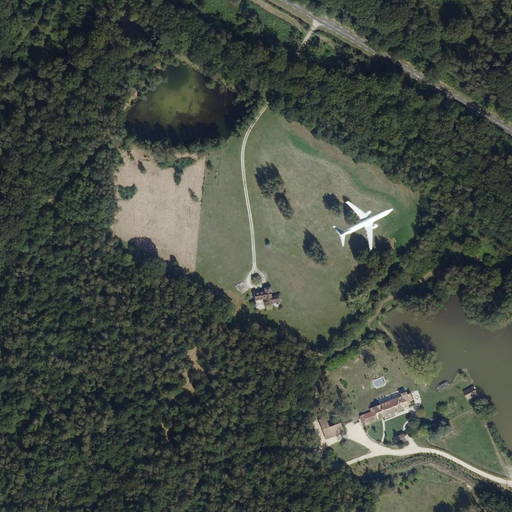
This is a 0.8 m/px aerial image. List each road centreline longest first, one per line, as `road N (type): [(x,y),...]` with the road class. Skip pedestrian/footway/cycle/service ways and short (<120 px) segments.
road 1 (track): [(318,19),(242,155),(254,274)]
road 2 (primary): [(285,0),(511,132)]
road 3 (track): [(511,485),(481,485),(389,452),(347,464)]
